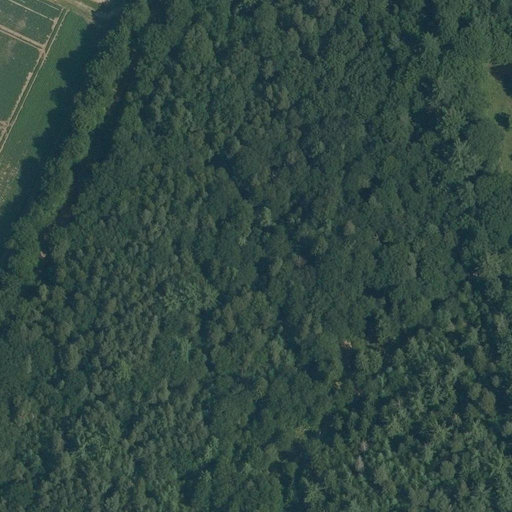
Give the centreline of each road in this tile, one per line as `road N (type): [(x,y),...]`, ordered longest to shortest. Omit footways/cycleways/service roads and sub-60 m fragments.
road 1 (track): [(492,252),(246,511)]
road 2 (track): [(511,324),(426,0)]
road 3 (track): [(126,0),(0,261)]
